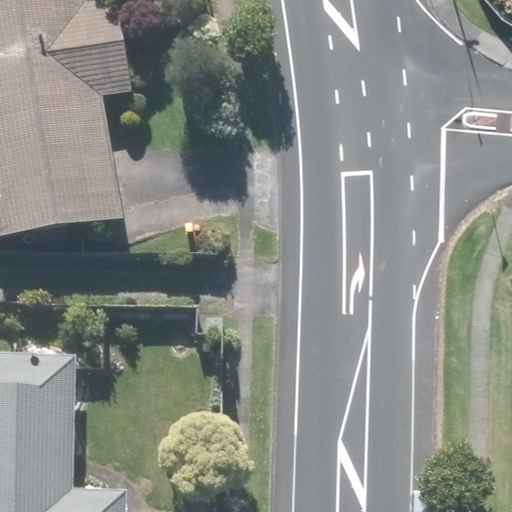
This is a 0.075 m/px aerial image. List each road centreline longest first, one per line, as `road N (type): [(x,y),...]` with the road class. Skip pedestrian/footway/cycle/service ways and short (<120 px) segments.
road 1 (secondary): [(354,511),(371,155)]
road 2 (residential): [(511,158),(371,155)]
road 3 (residential): [(372,95),(511,107)]
